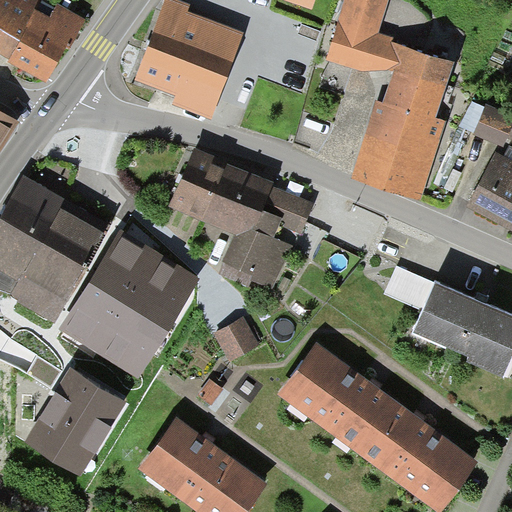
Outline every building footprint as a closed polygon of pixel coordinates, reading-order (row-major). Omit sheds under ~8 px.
[(0,0),(0,55),(11,61),(9,65),(48,84),(66,50),(71,52),(86,22),(56,8),(51,21),(34,13),(40,1),(38,0),(0,0)] [(166,0),(136,83),(176,98),(173,108),(211,122),(245,33),(190,12),(192,6),(174,0),(166,0)] [(315,0),(283,0),(312,9),(315,0)] [(392,74),(382,105),(436,123),(455,65),(391,44),(392,39),(377,34),(388,0),(345,0),(326,61),(363,74),(388,72),(392,74)] [(376,103),(351,180),(420,201),(445,125),(436,123),(382,105),(376,103)] [(511,114),(486,105),(474,136),(504,147),(507,139),(511,140),(511,114)] [(0,151),(17,124),(0,113),(0,151)] [(202,222),(228,165),(194,150),(180,181),(167,208),(202,222)] [(467,209),(511,232),(511,163),(496,155),(467,209)] [(271,291),(291,247),(275,240),(281,225),(283,220),(262,211),(272,188),(274,185),(251,175),(228,165),(202,222),(233,236),(216,274),(249,289),(252,282),(271,291)] [(0,292),(18,302),(57,324),(71,299),(113,224),(55,192),(24,175),(0,218),(0,292)] [(283,220),(281,225),(301,233),(313,204),(272,188),(262,211),(283,220)] [(384,294),(423,311),(434,284),(396,266),(384,294)] [(423,311),(414,331),(472,356),(470,362),(505,378),(511,361),(511,313),(481,300),(436,281),(434,284),(423,311)] [(102,341),(96,352),(140,377),(186,297),(130,297),(102,341)] [(244,318),(215,334),(231,363),(260,347),(244,318)] [(317,345),(278,399),(354,454),(394,401),(374,386),(317,345)] [(100,382),(73,367),(33,440),(87,470),(127,397),(100,382)] [(210,380),(198,399),(213,408),(225,389),(210,380)] [(418,418),(394,401),(354,454),(432,511),(444,511),(480,464),(418,418)] [(206,440),(178,420),(138,473),(190,511),(250,511),(269,487),(206,440)]
